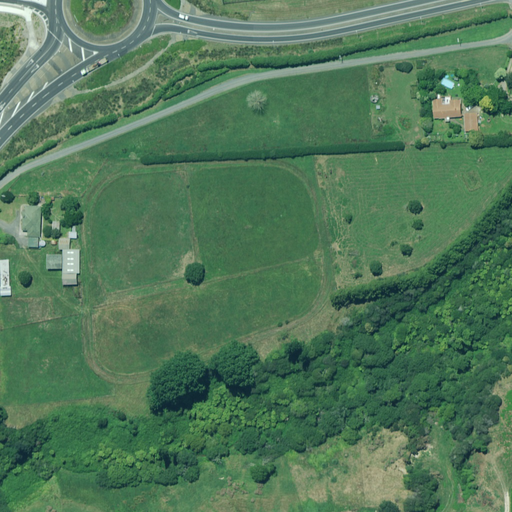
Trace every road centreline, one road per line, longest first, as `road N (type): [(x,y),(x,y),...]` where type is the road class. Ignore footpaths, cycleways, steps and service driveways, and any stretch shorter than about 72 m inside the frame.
road 1 (primary): [(482,0),(293,38),(141,32)]
road 2 (primary): [(153,0),(178,16),(244,27),(313,24),(430,0)]
road 3 (trunk): [(117,49),(29,108),(0,139)]
